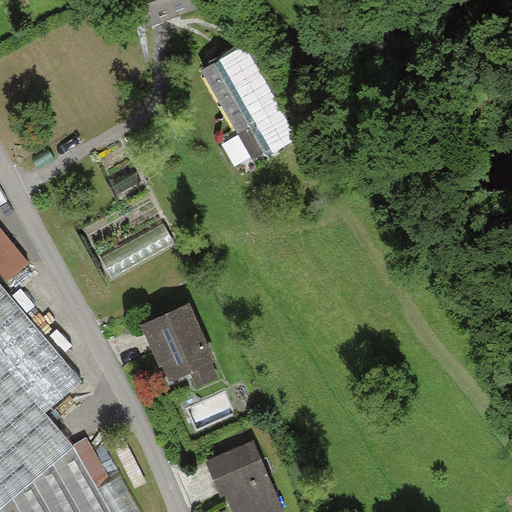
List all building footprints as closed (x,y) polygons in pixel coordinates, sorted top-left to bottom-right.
[(189,0),(141,0),(151,30),(194,16),(189,0)] [(295,138),(245,50),(208,71),(258,159),(295,138)] [(168,220),(101,249),(110,271),(177,243),(168,220)] [(0,283),(0,511),(7,511),(80,452),(51,416),(86,387),(0,283)] [(223,381),(195,307),(148,325),(172,386),(196,377),(200,390),(223,381)] [(280,511),(284,510),(255,441),(208,461),(222,494),(227,492),(235,511),(280,511)] [(112,511),(80,452),(7,511),(112,511)]
